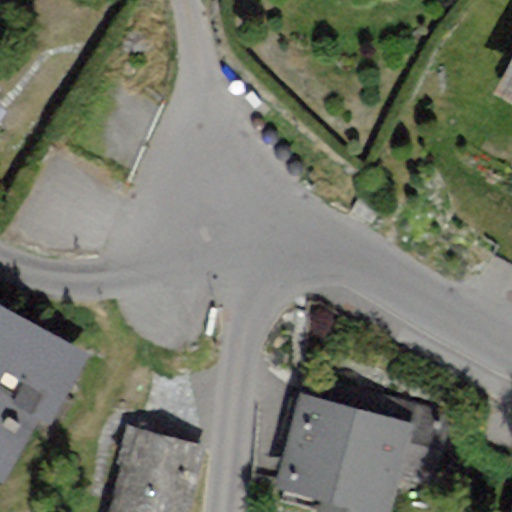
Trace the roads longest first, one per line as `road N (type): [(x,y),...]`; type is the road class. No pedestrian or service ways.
road 1 (residential): [(225,511),(262,235)]
road 2 (residential): [(262,235),(511,358)]
road 3 (residential): [(0,257),(64,281),(144,269),(206,201)]
road 4 (residential): [(206,201),(201,71),(180,0)]
